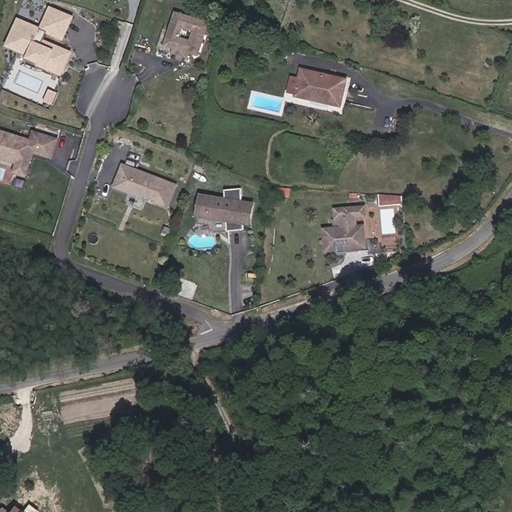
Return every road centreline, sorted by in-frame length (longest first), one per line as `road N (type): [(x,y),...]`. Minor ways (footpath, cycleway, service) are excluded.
road 1 (residential): [(215,338),(205,319),(62,257),(104,91)]
road 2 (residential): [(215,338),(440,260),(482,234),(511,201)]
road 3 (residential): [(0,387),(215,338)]
road 4 (unknown): [(511,141),(439,105),(390,100),(372,88)]
